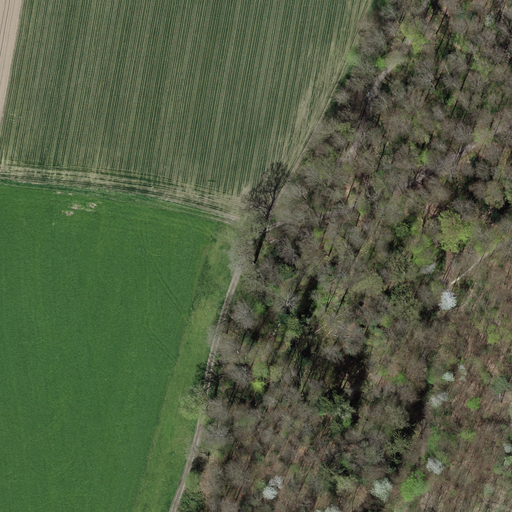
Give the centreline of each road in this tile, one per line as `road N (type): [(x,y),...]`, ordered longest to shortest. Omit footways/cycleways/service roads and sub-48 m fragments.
road 1 (track): [(313,218),(260,230),(246,248),(174,511)]
road 2 (track): [(427,0),(313,218)]
road 3 (track): [(511,123),(391,191),(313,218)]
